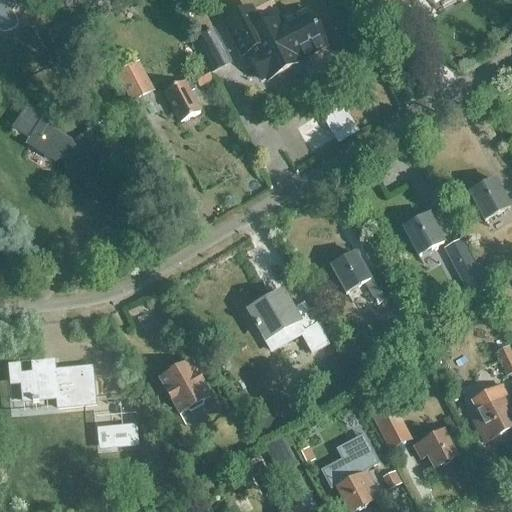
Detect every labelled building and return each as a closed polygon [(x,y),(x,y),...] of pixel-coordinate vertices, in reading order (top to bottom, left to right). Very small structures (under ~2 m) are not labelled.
[(282,17),(263,27),(252,6),(222,22),(242,60),(251,55),(252,58),(247,61),(260,85),(265,83),(266,86),(305,65),(304,62),(330,49),(309,8),(284,21),(282,17)] [(194,44),(210,76),(224,68),(223,67),(232,63),(216,32),(194,44)] [(139,65),(118,76),(132,102),(153,92),(139,65)] [(194,80),(199,89),(212,82),(207,73),(194,80)] [(165,95),(181,126),(200,116),(189,95),(194,92),(189,82),(165,95)] [(98,132),(71,147),(70,145),(41,127),(45,122),(27,110),(13,132),(31,143),(30,144),(58,161),(60,160),(73,184),(96,172),(87,156),(106,146),(98,132)] [(470,197),(485,225),(510,212),(495,184),(470,197)] [(404,232),(419,261),(443,248),(428,219),(404,232)] [(452,247),(445,250),(453,265),(460,261),(467,257),(459,243),(452,247)] [(378,273),(366,279),(355,258),(331,271),(345,298),(365,287),(377,308),(393,299),(378,273)] [(478,279),(464,286),(471,300),(485,293),(478,279)] [(266,306),(250,315),(271,353),(301,336),(311,355),(327,345),(304,305),(292,311),(285,300),(268,309),(266,306)] [(494,356),(511,388),(511,353),(509,348),(494,356)] [(158,381),(180,418),(213,399),(191,362),(158,381)] [(33,377),(21,378),(24,405),(57,401),(58,412),(94,408),(91,372),(46,376),(45,366),(32,368),(33,377)] [(471,419),(485,446),(511,431),(511,424),(508,417),(511,414),(511,409),(501,390),(474,404),(479,414),(471,419)] [(366,409),(390,454),(413,442),(389,397),(366,409)] [(137,427),(97,431),(99,453),(139,449),(137,427)] [(435,472),(458,460),(443,434),(415,449),(422,462),(428,459),(435,472)] [(198,459),(187,439),(175,446),(186,466),(198,459)] [(268,455),(279,476),(297,467),(285,445),(268,455)] [(337,490),(348,511),(360,511),(374,505),(366,492),(372,488),(365,475),(337,490)]
